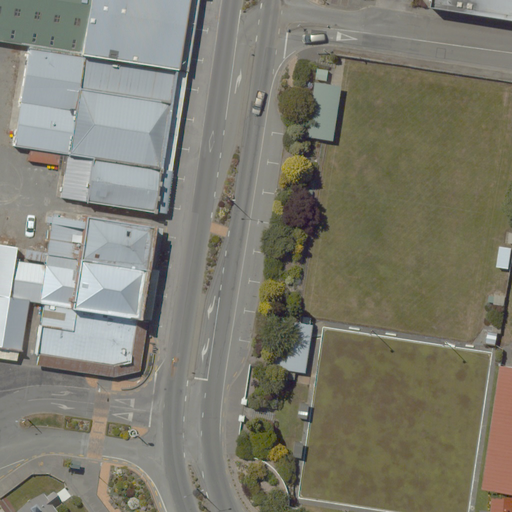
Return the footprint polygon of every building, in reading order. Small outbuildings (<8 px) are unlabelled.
[(158,0),(0,0),(0,30),(152,49),(158,0)] [(511,0),(446,0),(511,8),(511,0)] [(149,57),(5,39),(0,79),(0,134),(66,143),(137,151),(149,57)] [(326,82),(299,78),(292,134),(320,138),(326,82)] [(133,192),(137,151),(66,143),(61,184),(133,192)] [(121,202),(60,194),(49,289),(109,296),(121,202)] [(0,336),(7,337),(15,272),(0,270),(0,336)] [(109,304),(18,293),(10,357),(101,368),(109,304)] [(306,371),(311,319),(272,314),(266,367),(306,371)] [(511,362),(498,360),(481,487),(511,491),(511,362)] [(56,511),(43,495),(19,511),(56,511)]
